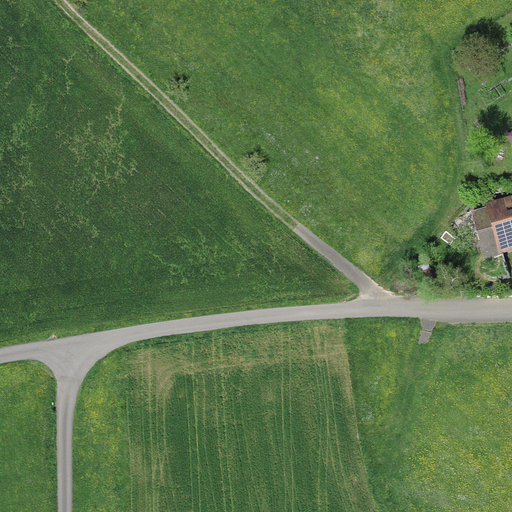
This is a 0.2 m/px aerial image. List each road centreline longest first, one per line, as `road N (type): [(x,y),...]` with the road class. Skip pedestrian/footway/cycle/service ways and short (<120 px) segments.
road 1 (track): [(56,0),(172,116),(378,292),(384,307)]
road 2 (residential): [(511,306),(239,317),(78,345)]
road 3 (track): [(378,292),(438,228),(462,183),(468,163),(454,70)]
road 4 (track): [(78,345),(65,430),(66,511)]
